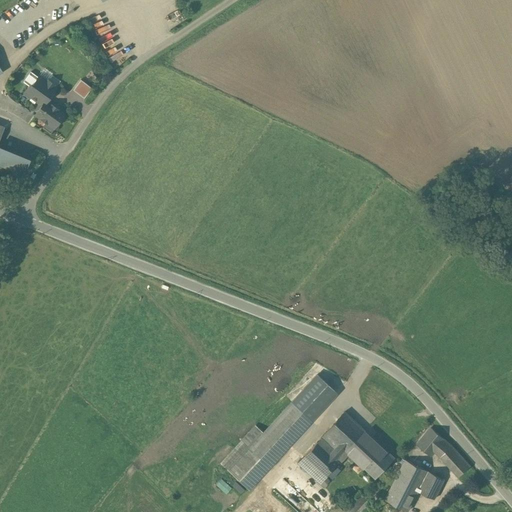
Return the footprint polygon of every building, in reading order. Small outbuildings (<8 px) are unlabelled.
[(90,21),(108,53),(120,46),(101,14),(90,21)] [(47,82),(39,76),(32,85),(29,85),(24,92),(42,105),(47,98),(48,99),(56,88),(52,86),(53,84),(48,80),(47,82)] [(48,99),(47,98),(42,105),(35,114),(47,123),(44,128),(51,133),(54,128),(64,113),(52,105),(54,103),(48,99)] [(28,160),(0,148),(0,163),(23,173),(28,160)] [(326,367),(298,408),(318,422),(346,381),(326,367)] [(311,421),(291,402),(263,433),(249,448),(269,467),(311,421)] [(395,458),(345,412),(326,432),(345,450),(376,479),(395,458)] [(255,426),(241,441),(249,448),(263,433),(255,426)] [(451,444),(431,428),(417,444),(432,456),(436,451),(459,477),(471,466),(451,444)] [(326,432),(297,463),(324,487),(330,481),(325,477),(339,463),(336,460),(345,450),(326,432)] [(249,448),(241,441),(222,465),(250,490),(269,467),(249,448)] [(428,471),(406,460),(402,467),(424,478),(428,471)] [(402,467),(386,499),(391,502),(408,511),(418,491),(434,499),(444,480),(428,471),(424,478),(402,467)] [(227,493),(233,487),(223,478),(217,485),(227,493)] [(310,487),(303,495),(286,481),(277,492),(301,511),(323,511),(330,504),(310,487)] [(344,511),(337,505),(330,511),(354,511),(363,503),(366,500),(360,495),(344,511)]
